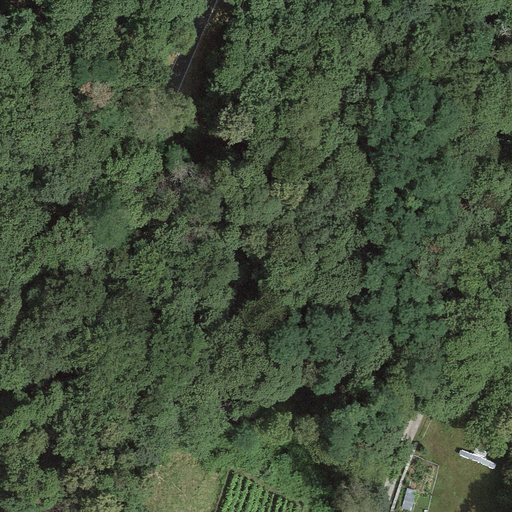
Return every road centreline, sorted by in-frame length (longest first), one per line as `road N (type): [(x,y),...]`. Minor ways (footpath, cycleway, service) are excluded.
road 1 (track): [(381,511),(465,280),(511,94)]
road 2 (unclassified): [(80,340),(112,223),(208,0)]
road 3 (tertiary): [(36,511),(80,340)]
